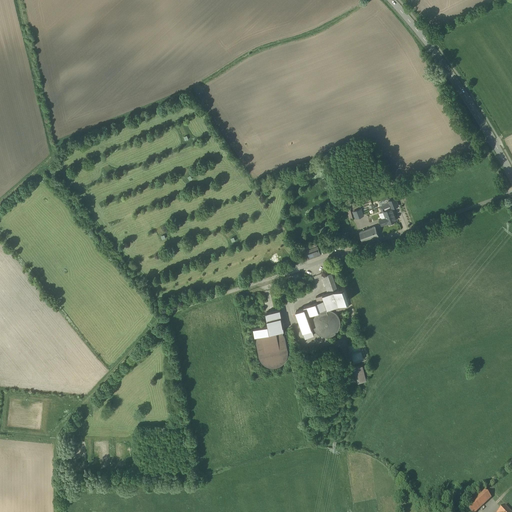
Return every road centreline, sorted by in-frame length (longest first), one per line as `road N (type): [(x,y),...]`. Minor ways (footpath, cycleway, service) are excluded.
road 1 (unclassified): [(219,296),(511,192)]
road 2 (track): [(55,511),(58,432),(157,323),(219,296)]
road 3 (tertiary): [(390,0),(443,63),(511,176)]
